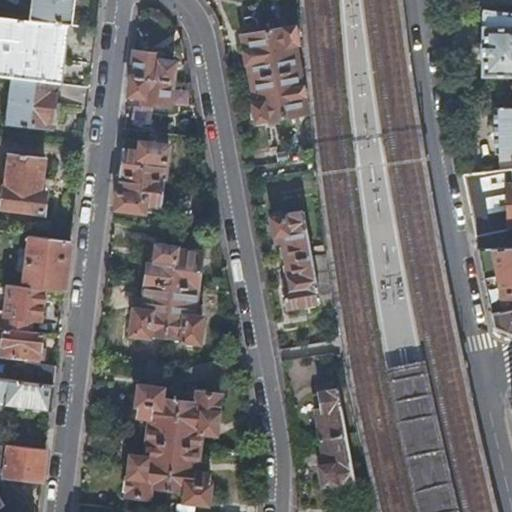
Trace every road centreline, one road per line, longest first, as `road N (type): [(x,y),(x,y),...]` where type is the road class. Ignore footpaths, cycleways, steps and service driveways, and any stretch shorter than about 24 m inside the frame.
road 1 (residential): [(282,511),(282,446),(211,51),(179,0)]
road 2 (residential): [(62,511),(126,0)]
road 3 (residential): [(413,0),(437,170),(484,375)]
road 4 (residential): [(484,375),(511,493)]
